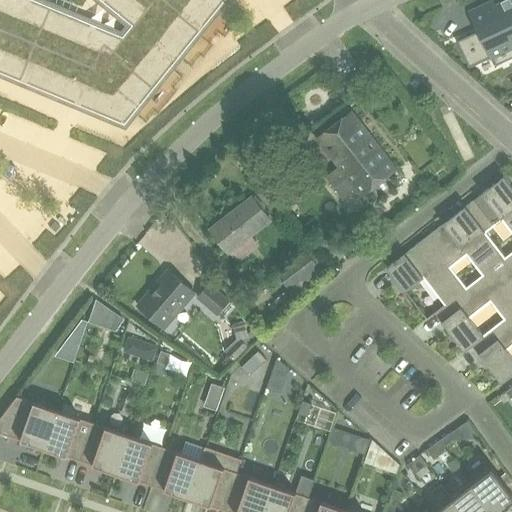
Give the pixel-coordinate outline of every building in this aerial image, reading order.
[(0,0),(0,73),(121,124),(123,123),(123,124),(124,123),(223,0),(0,0)] [(496,6),(494,7),(511,43),(511,0),(502,0),(501,1),(502,3),(496,6)] [(479,30),(457,41),(469,67),(491,57),(496,65),(511,57),(511,43),(494,7),(496,6),(494,1),(471,12),(473,17),(479,30)] [(352,112),(317,139),(339,167),(326,177),(343,199),(356,189),(362,196),(396,169),(352,112)] [(511,231),(511,185),(504,176),(465,206),(484,231),(502,218),(511,231)] [(252,197),(210,229),(228,252),(269,220),(252,197)] [(484,231),(465,206),(426,237),(449,267),(466,253),(483,275),(493,267),(504,258),(484,231)] [(343,256),(329,237),(320,243),(334,262),(343,256)] [(445,304),(465,289),(448,267),(449,267),(426,237),(387,267),(405,291),(423,277),(445,304)] [(511,252),(504,258),(493,267),(511,291),(511,252)] [(326,278),(324,276),(307,254),(278,277),(297,301),(326,278)] [(505,318),(511,312),(511,291),(493,267),(483,275),(466,289),(465,289),(445,304),(446,305),(435,314),(464,350),(483,335),(469,318),(490,300),(505,318)] [(150,292),(138,306),(163,328),(194,292),(169,270),(157,283),(158,285),(151,293),(150,292)] [(209,284),(198,297),(218,314),(228,301),(209,284)] [(96,302),(88,324),(103,330),(110,311),(96,302)] [(511,312),(505,318),(484,336),(483,335),(464,350),(464,351),(472,345),(502,383),(511,374),(511,355),(506,348),(511,343),(511,312)] [(87,324),(81,322),(66,342),(78,347),(87,324)] [(159,348),(148,344),(143,358),(154,362),(159,348)] [(258,351),(241,367),(249,376),(266,359),(258,351)] [(286,383),(290,369),(278,359),(271,378),(286,383)] [(0,433),(44,448),(57,410),(17,396),(0,418),(0,433)] [(80,461),(93,422),(57,410),(44,448),(80,461)] [(116,473),(129,435),(93,422),(80,461),(116,473)] [(331,444),(342,448),(347,433),(336,429),(331,444)] [(165,447),(129,435),(116,473),(152,486),(165,447)] [(441,442),(444,447),(454,440),(451,435),(441,442)] [(352,451),(365,456),(371,441),(357,436),(352,451)] [(444,447),(441,442),(428,452),(434,459),(447,450),(444,447)] [(188,498),(206,446),(205,446),(200,460),(165,447),(152,486),(188,498)] [(241,459),(206,446),(188,498),(224,510),(241,459)] [(420,456),(407,465),(415,474),(427,465),(420,456)] [(243,459),(241,459),(224,510),(228,511),(263,511),(273,485),(238,473),(243,459)] [(469,479),(494,511),(511,511),(511,507),(509,504),(511,502),(511,493),(489,464),(469,479)] [(273,485),(263,511),(303,511),(309,497),(315,479),(301,475),(295,492),(273,485)] [(450,494),(464,511),(494,511),(469,479),(450,494)] [(389,501),(397,503),(401,492),(393,489),(389,501)] [(435,511),(464,511),(450,494),(450,495),(453,498),(435,511)] [(343,511),(345,510),(309,497),(303,511),(343,511)] [(385,511),(394,511),(397,503),(389,501),(385,511)]
